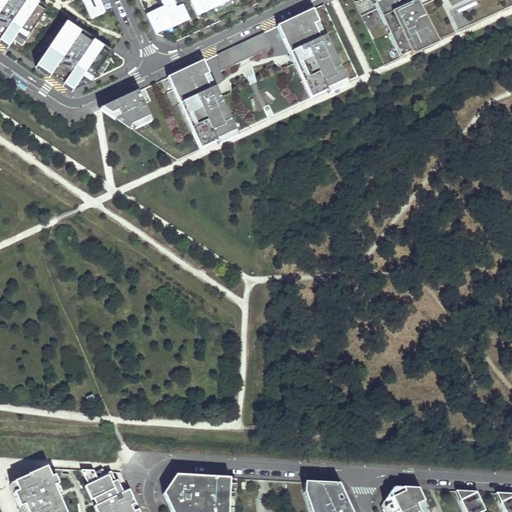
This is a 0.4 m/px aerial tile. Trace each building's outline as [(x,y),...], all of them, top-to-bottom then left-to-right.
[(0,0),(0,38),(1,37),(4,40),(10,44),(16,35),(19,30),(27,36),(44,12),(35,7),(36,5),(29,0),(0,0)] [(81,0),(91,20),(103,14),(101,9),(109,5),(107,0),(81,0)] [(145,12),(156,35),(189,19),(182,3),(176,6),(172,0),(159,0),(161,5),(145,12)] [(191,0),(198,14),(228,0),(191,0)] [(437,43),(436,41),(416,0),(415,1),(413,0),(352,0),(383,65),(409,53),(410,56),(437,43)] [(38,2),(36,5),(35,7),(44,12),(46,8),(38,2)] [(111,11),(109,5),(101,9),(103,14),(104,15),(111,11)] [(311,9),(277,26),(283,40),(288,38),(295,52),(290,54),(298,72),(303,69),(309,82),(306,84),(310,93),(313,91),(316,97),(327,92),(326,90),(346,82),(339,67),(334,57),(325,37),(320,39),(314,26),(319,24),(311,9)] [(79,32),(66,24),(38,66),(36,69),(50,78),(62,87),(72,93),(74,90),(81,79),(90,84),(93,80),(109,55),(112,51),(103,45),(102,47),(92,41),(94,39),(81,30),(79,32)] [(325,37),(319,24),(314,26),(320,39),(325,37)] [(19,30),(16,35),(25,41),(27,36),(19,30)] [(248,41),(255,56),(272,48),(264,34),(253,38),(252,39),(248,41)] [(0,38),(0,43),(7,49),(10,44),(4,40),(1,37),(0,38)] [(288,38),(283,40),(290,54),(295,52),(288,38)] [(246,42),(250,58),(255,56),(248,41),(246,42)] [(246,42),(218,55),(219,63),(241,53),(241,63),(250,58),(246,42)] [(241,53),(219,63),(221,72),(241,63),(241,53)] [(274,57),(279,66),(287,63),(282,53),(274,57)] [(340,55),(334,57),(339,67),(345,65),(340,55)] [(203,62),(168,79),(173,92),(178,89),(185,103),(180,106),(186,120),(191,117),(198,130),(195,132),(200,144),(203,142),(206,148),(217,143),(217,141),(236,132),(215,88),(210,90),(204,77),(209,74),(203,62)] [(303,69),(298,72),(311,99),(316,97),(313,91),(310,93),(306,84),(309,82),(303,69)] [(215,88),(209,74),(204,77),(210,90),(215,88)] [(326,90),(327,92),(329,95),(348,86),(346,82),(326,90)] [(178,89),(173,92),(180,106),(185,103),(178,89)] [(118,121),(129,128),(150,118),(138,93),(102,110),(118,121)] [(118,121),(102,110),(99,111),(116,122),(118,121)] [(191,117),(186,120),(201,151),(206,148),(203,142),(200,144),(195,132),(198,130),(191,117)] [(152,124),(150,118),(129,128),(134,132),(152,124)] [(217,141),(217,143),(219,146),(238,137),(236,132),(217,141)] [(92,395),(86,398),(87,401),(89,404),(95,401),(92,395)] [(64,511),(46,469),(14,483),(18,492),(13,494),(19,508),(24,506),(26,511),(64,511)] [(138,511),(129,492),(114,499),(112,495),(111,491),(118,488),(110,472),(96,479),(92,471),(79,471),(88,488),(84,490),(90,503),(92,502),(95,508),(93,509),(94,511),(138,511)] [(167,488),(162,494),(170,511),(227,511),(229,479),(175,476),(167,488)] [(18,492),(14,483),(9,485),(13,494),(18,492)] [(350,511),(338,485),(309,483),(304,483),(303,492),(309,511),(350,511)] [(428,511),(417,489),(392,488),(380,507),(382,511),(428,511)] [(455,491),(459,500),(476,492),(455,491)] [(464,511),(484,511),(476,492),(459,500),(464,511)] [(511,496),(511,494),(495,493),(499,503),(511,496)] [(511,511),(511,496),(499,503),(503,511),(511,511)]
